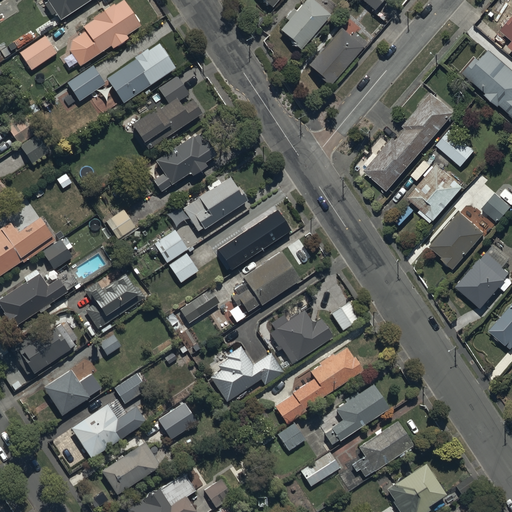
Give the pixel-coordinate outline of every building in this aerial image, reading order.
[(3,0),(11,12),(29,0),(3,0)] [(56,13),(60,20),(90,0),(45,0),(47,2),(43,4),(51,16),(56,13)] [(270,9),(278,0),(261,0),(268,6),(267,7),(270,9)] [(289,22),(280,32),(294,44),(293,45),(300,51),(330,16),(312,0),(305,0),(296,12),(292,9),(284,18),(289,22)] [(362,0),(375,10),(383,0),(362,0)] [(70,51),(80,67),(96,57),(97,58),(111,49),(112,50),(133,36),(137,42),(143,38),(140,32),(142,30),(123,1),(114,7),(113,6),(92,20),(93,21),(82,28),(84,32),(72,40),(71,40),(71,41),(71,42),(71,43),(70,43),(70,44),(70,45),(70,46),(70,47),(70,48),(70,49),(70,50),(70,51)] [(511,16),(500,31),(511,41),(508,47),(511,50),(511,16)] [(340,30),(309,66),(324,79),(322,81),(328,87),(366,43),(354,33),(350,38),(340,30)] [(44,36),(19,53),(31,71),(56,54),(44,36)] [(158,44),(105,80),(123,105),(175,69),(158,44)] [(511,70),(489,50),(480,61),(477,58),(463,74),(485,93),(484,95),(499,108),(500,106),(511,116),(511,70)] [(91,66),(66,84),(78,102),(104,84),(91,66)] [(176,77),(157,90),(168,105),(160,110),(158,108),(134,124),(134,123),(133,123),(133,122),(133,121),(132,121),(132,120),(131,120),(131,119),(130,119),(129,119),(128,119),(127,120),(126,120),(126,121),(125,121),(125,122),(125,123),(125,124),(125,125),(125,126),(126,126),(126,127),(127,127),(127,128),(128,128),(129,128),(130,128),(131,128),(131,127),(132,127),(148,151),(201,115),(191,101),(182,107),(179,102),(189,96),(176,77)] [(393,139),(390,142),(383,136),(372,149),(374,151),(370,157),(367,155),(356,168),(364,174),(365,173),(387,192),(455,114),(432,93),(402,127),(406,130),(396,142),(393,139)] [(20,146),(36,134),(38,132),(25,114),(7,128),(20,146)] [(449,130),(436,146),(461,167),(475,152),(449,130)] [(36,134),(20,146),(18,147),(32,165),(49,153),(36,134)] [(192,137),(154,162),(163,174),(153,181),(161,193),(189,174),(191,177),(206,167),(204,164),(216,157),(206,142),(203,144),(198,136),(193,139),(192,137)] [(437,165),(408,198),(421,210),(419,213),(430,224),(433,220),(434,221),(463,188),(437,165)] [(209,191),(182,209),(197,232),(202,229),(204,230),(247,202),(237,187),(236,188),(229,178),(220,184),(217,180),(206,188),(209,191)] [(496,193),(481,209),(497,223),(511,207),(496,193)] [(218,250),(232,271),(292,231),(278,210),(218,250)] [(123,211),(105,222),(117,240),(135,229),(123,211)] [(461,212),(431,246),(443,257),(441,259),(453,270),(485,234),(461,212)] [(23,263),(54,241),(39,219),(17,234),(8,222),(0,227),(0,276),(22,262),(23,263)] [(188,249),(175,230),(155,244),(168,263),(188,249)] [(60,240),(41,253),(53,270),(54,270),(56,272),(67,265),(65,262),(72,258),(67,251),(72,247),(66,238),(61,241),(60,240)] [(480,258),(456,287),(481,309),(506,280),(505,279),(510,274),(503,268),(510,260),(493,245),(481,259),(480,258)] [(187,253),(170,265),(181,283),(199,271),(187,253)] [(280,253),(242,278),(245,282),(233,290),(236,294),(231,298),(238,307),(242,304),(247,313),(259,305),(261,307),(299,281),(280,253)] [(25,283),(0,298),(0,308),(4,314),(2,315),(12,329),(39,312),(40,314),(52,306),(50,304),(67,293),(58,280),(47,287),(39,274),(38,275),(35,271),(23,279),(25,283)] [(96,283),(84,291),(93,305),(84,310),(97,329),(135,305),(138,310),(144,306),(141,301),(145,298),(137,287),(133,290),(123,276),(101,290),(96,283)] [(210,290),(179,310),(188,324),(219,303),(210,290)] [(511,306),(489,331),(506,346),(507,345),(511,350),(511,349),(511,306)] [(316,323),(311,322),(303,311),(297,315),(296,314),(287,319),(289,321),(287,322),(283,316),(270,324),(274,330),(269,334),(278,349),(280,347),(291,364),(332,338),(320,320),(316,323)] [(53,327),(17,353),(34,376),(75,346),(72,343),(77,339),(65,323),(61,326),(60,324),(54,328),(53,327)] [(112,335),(98,344),(107,357),(121,347),(112,335)] [(227,360),(217,366),(221,371),(210,378),(226,402),(260,380),(263,386),(282,373),(270,354),(252,365),(240,347),(225,357),(227,360)] [(292,394),(274,407),(286,426),(306,412),(305,410),(362,371),(347,348),(334,356),(332,354),(318,364),(319,366),(309,372),(313,378),(291,393),(292,394)] [(70,371),(43,389),(61,417),(89,398),(88,398),(100,390),(91,375),(78,384),(70,371)] [(136,374),(113,388),(124,404),(146,390),(136,374)] [(339,441),(340,442),(388,409),(372,385),(358,395),(356,392),(343,401),(346,404),(335,411),(342,421),(323,434),(331,446),(339,441)] [(107,406),(70,430),(90,460),(146,424),(135,407),(116,420),(107,406)] [(171,440),(187,429),(180,419),(165,430),(171,440)] [(374,472),(413,447),(396,422),(358,448),(364,458),(351,466),(355,473),(359,470),(365,478),(374,472)] [(293,423),(277,434),(276,434),(288,452),(305,440),(293,423)] [(144,443),(101,473),(117,496),(154,471),(155,473),(160,470),(159,468),(161,467),(144,443)] [(329,452),(300,471),(310,487),(339,468),(329,452)] [(425,465),(388,489),(396,501),(393,503),(399,511),(428,511),(429,511),(427,508),(445,496),(425,465)] [(143,499),(125,510),(126,511),(194,511),(186,498),(194,492),(183,475),(144,500),(143,499)] [(219,479),(203,491),(216,508),(232,496),(219,479)] [(242,511),(235,500),(217,511),(242,511)]
